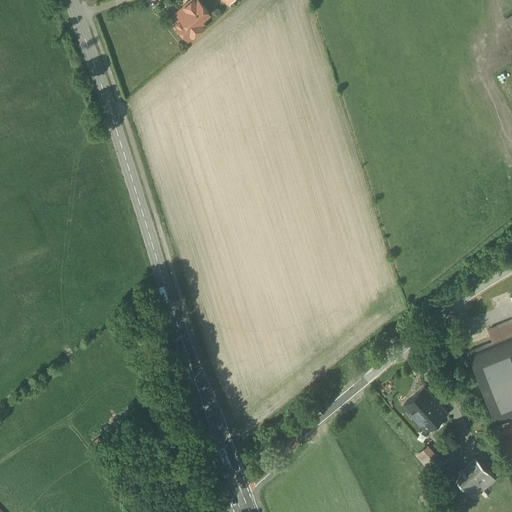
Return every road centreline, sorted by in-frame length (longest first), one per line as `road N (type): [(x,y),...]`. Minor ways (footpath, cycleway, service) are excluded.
road 1 (tertiary): [(69,0),(232,494)]
road 2 (unclassified): [(232,494),(433,323),(511,271)]
